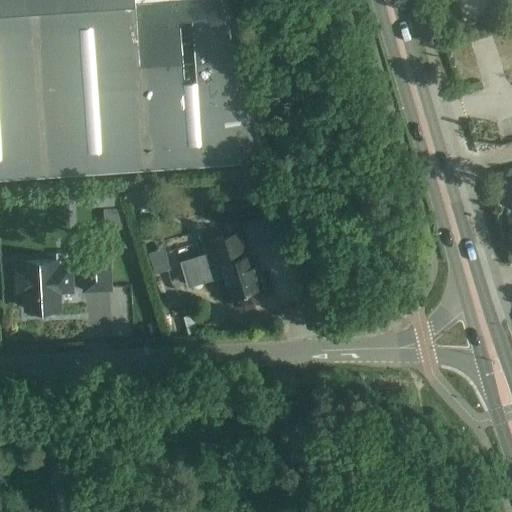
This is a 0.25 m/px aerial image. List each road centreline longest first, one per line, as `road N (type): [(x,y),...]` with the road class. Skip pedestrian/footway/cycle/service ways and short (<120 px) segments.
road 1 (primary): [(511,377),(396,0)]
road 2 (unclassified): [(0,374),(318,350)]
road 3 (primary): [(379,0),(463,292)]
road 4 (unclassified): [(318,350),(483,365)]
road 5 (unclassified): [(463,292),(422,333),(318,350)]
